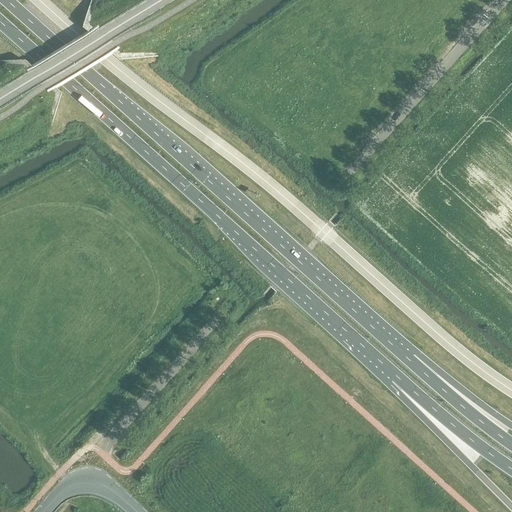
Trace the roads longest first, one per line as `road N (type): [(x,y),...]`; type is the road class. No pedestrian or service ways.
road 1 (trunk): [(407,358),(6,0)]
road 2 (trunk): [(0,20),(394,374)]
road 3 (trunk): [(394,374),(511,507)]
road 4 (trunk): [(394,374),(511,469)]
road 5 (trunk): [(511,444),(407,358)]
road 6 (trunk): [(511,426),(407,358)]
